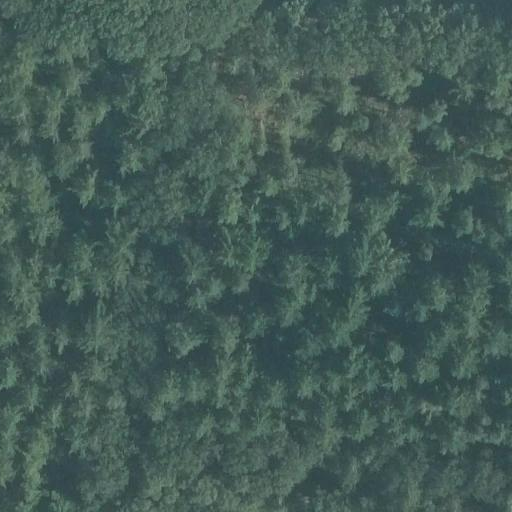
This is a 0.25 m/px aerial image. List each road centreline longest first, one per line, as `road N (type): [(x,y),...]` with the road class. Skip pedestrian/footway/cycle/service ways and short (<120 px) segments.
road 1 (track): [(58,0),(215,17),(511,31)]
road 2 (track): [(0,502),(124,511)]
